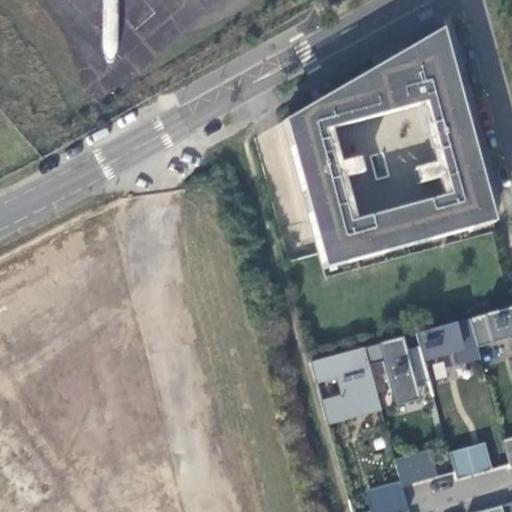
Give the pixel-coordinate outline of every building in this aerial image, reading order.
[(286,121),(293,147),(289,149),(301,192),(304,191),(311,214),(307,215),(320,264),(345,258),(346,264),(469,230),(468,224),(492,218),(451,71),(447,71),(438,39),(408,50),(409,59),(377,67),(378,77),(346,85),(346,95),(333,99),(314,104),(314,113),(286,121)] [(511,307),(468,319),(476,348),(508,339),(511,354),(511,307)] [(468,319),(416,334),(419,346),(423,359),(455,351),(459,365),(479,360),(476,348),(468,319)] [(401,338),(378,344),(395,407),(418,400),(414,386),(429,382),(423,359),(419,346),(405,350),(401,338)] [(363,348),(311,363),(316,384),(336,379),(341,396),(321,401),(328,425),(380,411),(363,348)] [(511,438),(502,441),(509,468),(511,466),(511,438)] [(484,443),(449,453),(456,479),(491,470),(484,443)] [(430,451),(394,461),(399,481),(401,487),(437,477),(430,451)] [(407,511),(401,487),(399,481),(370,489),(376,511),(407,511)]
